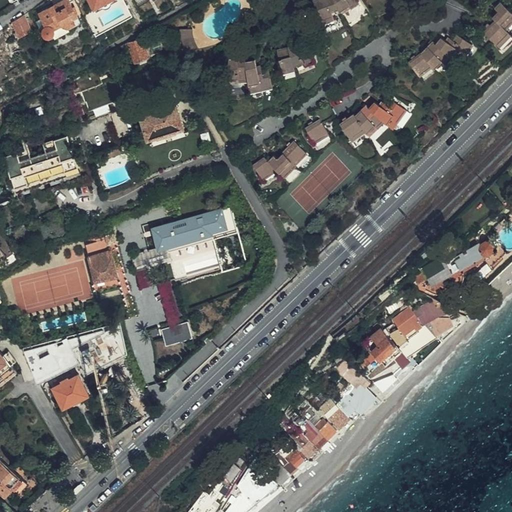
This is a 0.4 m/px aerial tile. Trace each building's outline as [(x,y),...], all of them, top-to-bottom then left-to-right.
[(60,0),(39,11),(41,16),(46,24),(43,29),(44,30),(45,33),(51,36),(76,22),(73,17),(78,15),(69,0),(60,0)] [(107,0),(95,7),(96,9),(113,0),(107,0)] [(113,0),(96,9),(97,11),(104,7),(107,8),(111,6),(113,2),(116,0),(113,0)] [(358,2),(357,0),(316,0),(321,21),(334,16),(333,12),(340,9),(341,12),(349,6),(350,8),(358,2)] [(511,25),(511,12),(503,4),(497,10),(501,14),(496,19),(499,22),(488,34),(499,45),(510,33),(508,30),(511,25)] [(21,14),(12,20),(17,28),(13,30),(17,35),(35,25),(32,20),(27,23),(21,14)] [(46,24),(41,16),(37,18),(43,29),(46,24)] [(378,33),(369,19),(323,51),(332,65),(378,33)] [(437,46),(434,43),(422,54),(409,64),(420,78),(433,68),(436,70),(444,63),(446,64),(452,58),(455,60),(459,55),(465,59),(475,46),(460,37),(456,42),(453,40),(450,42),(443,38),(437,46)] [(128,43),(134,63),(150,59),(143,38),(128,43)] [(315,61),(305,40),(289,47),(290,49),(286,50),(285,47),(277,49),(282,69),(294,67),(294,68),(304,63),(305,65),(315,61)] [(247,61),(247,59),(229,57),(228,78),(238,79),(238,80),(248,81),(248,83),(254,83),(256,90),(272,87),(269,70),(261,71),(260,65),(256,66),(255,60),(247,61)] [(0,62),(4,68),(10,65),(6,59),(0,62)] [(108,85),(113,100),(127,96),(122,81),(108,85)] [(127,96),(113,100),(114,105),(128,100),(127,96)] [(266,110),(257,96),(236,111),(245,125),(266,110)] [(326,99),(312,109),(319,120),(322,125),(337,115),(326,99)] [(184,127),(175,100),(140,110),(148,138),(184,127)] [(383,106),(377,102),(370,109),(367,106),(355,117),(341,127),(351,141),(365,131),(367,134),(376,126),(377,128),(384,122),(387,124),(392,119),(397,123),(409,111),(394,102),(390,106),(386,104),(383,106)] [(322,125),(319,120),(303,129),(313,145),(328,134),(322,125)] [(32,153),(30,146),(9,154),(6,155),(19,192),(82,170),(70,132),(46,141),(48,147),(32,153)] [(9,154),(30,146),(28,140),(7,148),(9,154)] [(304,155),(293,142),(280,153),(281,154),(275,160),(273,157),(266,163),(263,160),(254,169),(261,184),(274,173),(281,180),(293,168),(292,167),(304,155)] [(121,152),(118,144),(99,151),(102,159),(121,152)] [(231,206),(153,228),(159,249),(168,246),(169,250),(214,237),(224,270),(247,263),(231,206)] [(79,258),(86,257),(83,246),(85,245),(81,233),(73,236),(79,258)] [(451,258),(444,248),(419,269),(426,279),(428,278),(437,289),(444,283),(448,285),(455,281),(454,277),(464,269),(485,255),(482,250),(488,251),(492,249),(493,243),(486,233),(485,238),(480,241),(479,239),(451,258)] [(88,255),(88,256),(96,283),(119,277),(111,249),(88,255)] [(443,302),(427,293),(417,302),(416,301),(411,305),(423,320),(443,302)] [(399,342),(422,321),(407,305),(391,318),(398,327),(390,333),(398,342),(399,342)] [(461,321),(465,315),(461,312),(457,318),(461,321)] [(437,336),(457,325),(452,315),(442,317),(427,326),(437,336)] [(377,325),(379,328),(381,329),(390,321),(386,317),(377,325)] [(187,321),(161,329),(165,345),(192,337),(187,321)] [(400,342),(410,354),(437,336),(427,326),(422,321),(399,342),(400,342)] [(362,336),(365,341),(379,328),(377,325),(376,324),(362,336)] [(365,341),(364,342),(369,346),(370,348),(374,352),(384,361),(389,367),(396,373),(410,359),(406,356),(381,329),(379,328),(365,341)] [(124,336),(112,342),(113,345),(118,347),(123,347),(127,346),(124,336)] [(371,355),(357,367),(362,371),(377,357),(373,353),(371,355)] [(6,363),(0,355),(0,392),(15,380),(11,374),(19,368),(11,358),(6,363)] [(403,380),(417,367),(410,359),(396,373),(400,377),(403,380)] [(363,385),(368,381),(352,366),(346,361),(338,369),(352,385),(355,387),(360,382),(363,385)] [(389,367),(384,361),(368,376),(371,379),(389,367)] [(396,373),(389,367),(371,379),(384,391),(400,377),(396,373)] [(73,403),(80,400),(89,395),(79,375),(75,377),(74,375),(62,380),(63,382),(54,386),(65,407),(73,403)] [(354,390),(363,385),(360,382),(355,387),(352,385),(342,394),(346,399),(354,390)] [(366,388),(363,385),(354,390),(346,399),(355,408),(367,397),(363,394),(368,390),(366,388)] [(340,392),(332,399),(340,408),(340,405),(346,399),(342,394),(340,392)] [(355,408),(361,414),(377,399),(371,393),(367,397),(355,408)] [(333,424),(340,418),(345,413),(340,408),(332,399),(318,412),(323,417),(325,415),(333,424)] [(340,405),(340,408),(345,413),(348,416),(355,408),(346,399),(340,405)] [(137,411),(142,419),(155,410),(151,403),(137,411)] [(345,413),(340,418),(333,424),(338,429),(349,417),(348,416),(345,413)] [(317,429),(309,420),(304,424),(314,435),(309,440),(313,444),(322,435),(317,429)] [(331,426),(326,421),(317,429),(322,435),(331,426)] [(326,439),(335,431),(331,426),(322,435),(326,439)] [(326,439),(322,435),(313,444),(317,448),(326,439)] [(16,454),(4,438),(0,442),(0,457),(1,457),(2,458),(2,459),(0,461),(0,491),(6,497),(14,489),(15,491),(18,487),(23,492),(29,486),(7,463),(16,454)] [(313,444),(309,440),(300,449),(304,453),(313,445),(313,444)] [(317,448),(313,444),(313,445),(304,453),(307,457),(317,448)] [(300,449),(298,447),(288,457),(290,459),(288,461),(279,450),(274,455),(279,460),(286,469),(287,470),(301,456),(304,453),(300,449)] [(303,459),(301,456),(287,470),(289,472),(296,466),(303,459)] [(277,484),(275,482),(256,460),(238,486),(243,491),(236,499),(234,502),(224,511),(244,511),(253,504),(266,493),(275,485),(277,484)] [(279,460),(268,470),(272,475),(275,473),(278,477),(286,469),(279,460)] [(298,469),(296,466),(289,472),(291,475),(298,469)] [(281,485),(290,476),(286,471),(276,480),(278,482),(281,485)] [(271,500),(281,491),(275,485),(266,493),(271,500)] [(213,493),(196,511),(215,511),(222,502),(213,493)] [(256,511),(271,500),(266,493),(253,504),(244,511),(256,511)]
